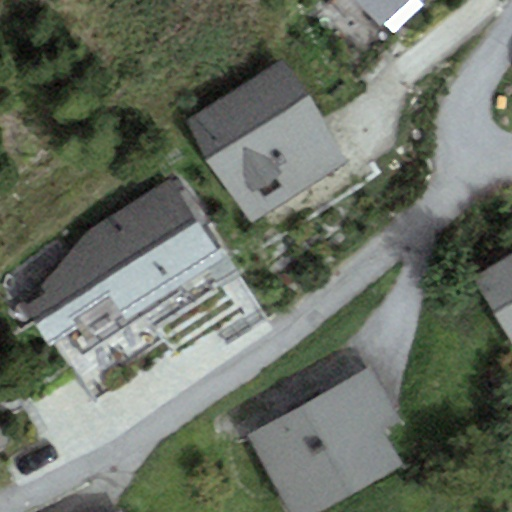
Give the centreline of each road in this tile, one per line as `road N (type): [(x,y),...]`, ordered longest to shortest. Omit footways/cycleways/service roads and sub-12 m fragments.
road 1 (residential): [(485,175),(411,228),(309,324),(121,451),(0,511)]
road 2 (residential): [(485,175),(462,119),(511,36)]
